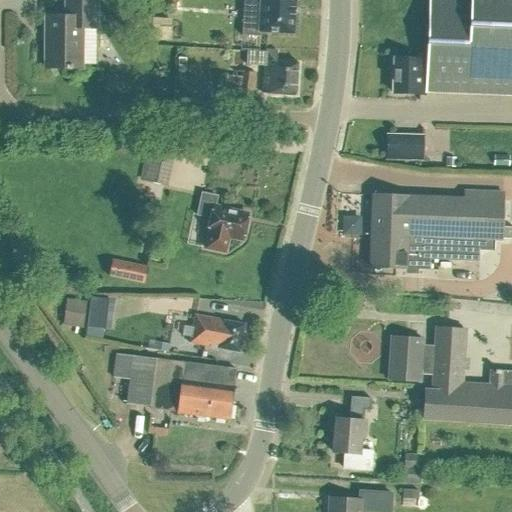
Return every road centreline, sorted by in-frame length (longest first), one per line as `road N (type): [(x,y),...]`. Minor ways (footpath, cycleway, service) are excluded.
road 1 (residential): [(212,511),(245,480),(254,449),(326,119)]
road 2 (residential): [(0,113),(326,119)]
road 3 (tertiary): [(130,511),(0,327)]
